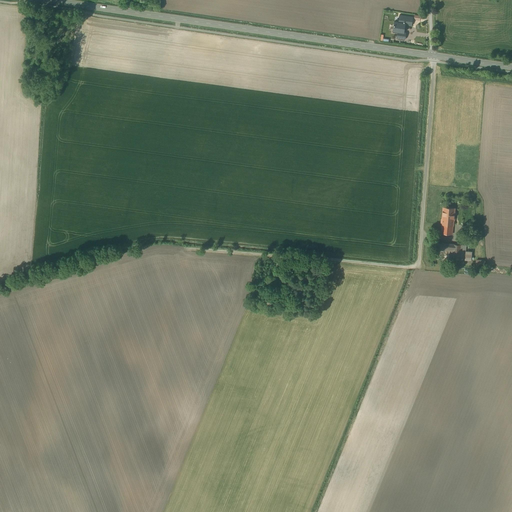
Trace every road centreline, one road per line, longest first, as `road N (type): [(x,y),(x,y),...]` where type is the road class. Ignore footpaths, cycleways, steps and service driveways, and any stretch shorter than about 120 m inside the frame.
road 1 (secondary): [(432,56),(47,0)]
road 2 (unclassified): [(432,56),(419,259),(412,265)]
